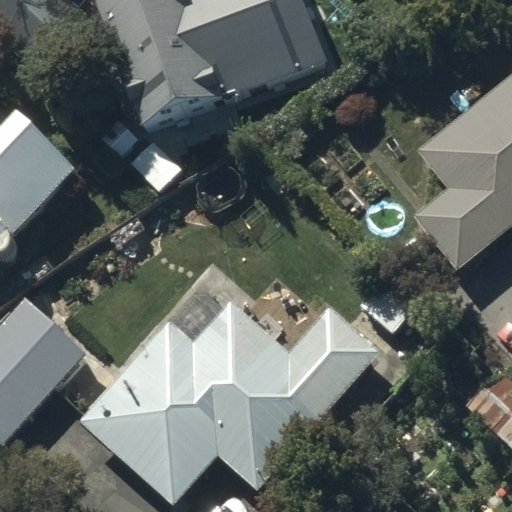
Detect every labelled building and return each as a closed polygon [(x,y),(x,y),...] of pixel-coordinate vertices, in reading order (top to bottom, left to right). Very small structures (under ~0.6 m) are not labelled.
[(93,25),(66,0),(21,0),(0,22),(0,51),(37,85),(93,25)] [(332,75),(304,0),(173,0),(109,24),(152,141),(332,75)] [(411,0),(423,10),(432,0),(411,0)] [(511,96),(428,161),(462,203),(428,229),(464,276),(511,239),(511,96)] [(0,273),(2,275),(8,275),(13,273),(18,268),(19,263),(18,257),(16,252),(80,184),(24,131),(0,155),(0,273)] [(86,362),(28,311),(0,341),(0,449),(4,453),(86,362)] [(199,363),(175,343),(93,435),(177,509),(220,460),(262,497),(378,367),(335,329),(295,373),(236,321),(199,363)]
